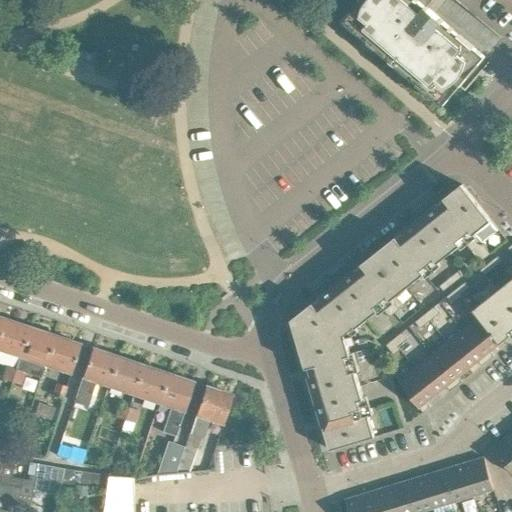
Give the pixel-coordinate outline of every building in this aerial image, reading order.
[(359,0),(343,20),(443,106),(485,56),(419,0),(359,0)] [(475,233),(492,220),(462,184),(420,217),(449,254),(464,242),(480,262),(490,253),(475,233)] [(449,254),(420,217),(379,250),(408,287),(449,254)] [(408,287),(379,250),(337,283),(366,320),(381,308),(388,318),(394,314),(399,310),(391,300),(408,287)] [(499,256),(490,263),(494,269),(503,262),(499,256)] [(486,276),(494,269),(490,263),(481,270),(486,276)] [(453,283),(462,276),(458,271),(449,278),(453,283)] [(444,291),(453,283),(449,278),(440,286),(444,291)] [(511,333),(511,291),(506,284),(499,289),(492,281),(487,285),(488,286),(480,292),(479,291),(474,295),(481,303),(473,310),(479,317),(480,317),(500,343),(511,333)] [(470,287),(466,282),(458,289),(462,294),(470,287)] [(350,333),(366,320),(337,283),(292,319),(294,328),(300,347),(344,334),(350,333)] [(462,295),(462,294),(458,289),(447,297),(452,303),(462,295)] [(440,312),(435,306),(425,314),(431,320),(440,312)] [(399,310),(394,314),(399,319),(404,315),(400,309),(399,310)] [(421,328),(431,320),(425,314),(416,321),(421,328)] [(480,317),(479,317),(464,330),(488,360),(494,355),(490,351),(500,343),(480,317)] [(0,349),(19,356),(29,327),(4,319),(0,329),(0,349)] [(44,364),(54,335),(29,327),(19,356),(22,357),(17,370),(15,370),(11,382),(21,385),(25,372),(40,377),(44,364)] [(488,360),(464,330),(448,342),(468,368),(478,361),(482,365),(488,360)] [(409,338),(403,331),(394,339),(399,346),(409,338)] [(353,366),(360,364),(359,362),(358,358),(356,351),(350,353),(344,334),(300,347),(315,398),(359,385),(353,366)] [(70,373),(80,344),(54,335),(44,364),(70,373)] [(402,349),(399,346),(394,339),(387,345),(395,355),(402,349)] [(468,368),(448,342),(432,355),(456,386),(462,381),(459,376),(468,368)] [(107,385),(117,356),(91,348),(73,401),(88,407),(97,381),(107,385)] [(363,349),(356,351),(358,358),(362,356),(365,355),(363,349)] [(456,386),(432,355),(416,368),(436,394),(446,386),(450,391),(456,386)] [(133,393),(142,365),(117,356),(107,385),(133,393)] [(158,402),(167,373),(142,365),(133,393),(158,402)] [(11,382),(15,370),(6,367),(2,379),(11,382)] [(436,394),(416,368),(399,381),(423,412),(430,406),(427,401),(436,394)] [(175,436),(187,401),(193,382),(167,373),(158,402),(172,407),(163,432),(175,436)] [(68,386),(56,382),(52,394),(63,398),(68,386)] [(369,417),(359,385),(315,398),(330,450),(375,436),(369,417)] [(205,386),(189,433),(203,438),(209,419),(222,424),(231,396),(232,395),(205,386)] [(124,419),(128,407),(119,404),(115,416),(124,419)] [(140,411),(128,407),(124,419),(136,423),(140,411)] [(511,437),(510,435),(493,448),(511,472),(511,437)] [(175,473),(184,447),(169,442),(158,475),(175,473)] [(184,447),(175,473),(192,471),(199,449),(185,444),(184,447)] [(72,446),(69,461),(83,463),(86,449),(72,446)] [(28,511),(33,489),(35,477),(34,477),(30,476),(29,481),(21,479),(18,492),(9,490),(15,460),(2,457),(0,466),(0,511),(28,511)] [(494,489),(484,457),(464,463),(474,495),(494,489)] [(35,477),(33,489),(45,491),(50,466),(37,463),(34,477),(35,477)] [(474,495),(464,463),(444,469),(454,501),(474,495)] [(63,468),(50,466),(45,491),(58,494),(60,482),(63,468)] [(105,490),(107,476),(63,468),(60,482),(77,485),(90,488),(105,490)] [(454,501),(444,469),(425,475),(434,507),(454,501)] [(418,511),(434,507),(425,475),(405,481),(414,511),(418,511)] [(133,511),(132,478),(107,476),(105,490),(102,511),(133,511)] [(414,511),(405,481),(385,487),(392,511),(414,511)] [(77,485),(75,495),(88,498),(90,488),(77,485)] [(392,511),(385,487),(365,493),(371,511),(392,511)] [(371,511),(365,493),(345,499),(348,511),(371,511)]
